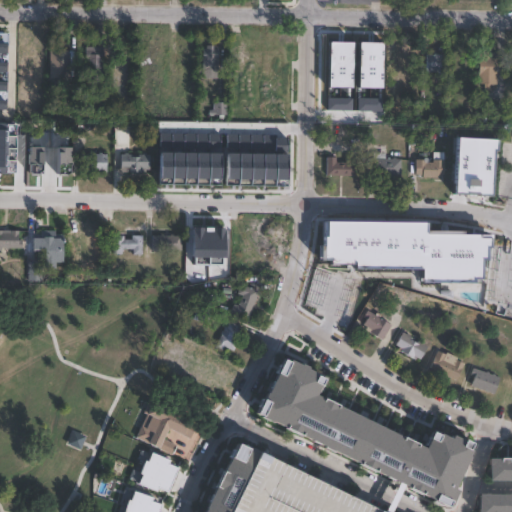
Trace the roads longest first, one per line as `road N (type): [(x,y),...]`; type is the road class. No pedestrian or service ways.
road 1 (residential): [(311,0),(307,202),(294,299),(188,511)]
road 2 (residential): [(511,220),(334,201),(0,204)]
road 3 (residential): [(511,10),(0,11)]
road 4 (residential): [(511,426),(413,383),(287,312)]
road 5 (residential): [(424,511),(230,422)]
